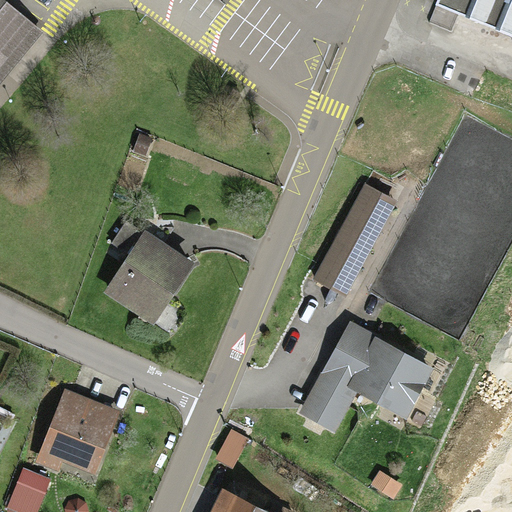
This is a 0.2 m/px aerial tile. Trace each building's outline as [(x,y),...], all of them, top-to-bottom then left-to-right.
[(511,0),(446,0),(437,24),(455,30),(464,7),(511,24),(511,0)] [(0,74),(34,34),(0,4),(0,74)] [(365,184),(314,278),(343,294),(394,200),(365,184)] [(145,235),(107,288),(148,317),(186,265),(145,235)] [(351,322),(301,412),(335,431),(356,393),(404,419),(433,367),(351,322)] [(62,389),(33,465),(54,473),(61,455),(93,467),(115,409),(62,389)] [(271,511),(223,490),(212,511),(271,511)]
